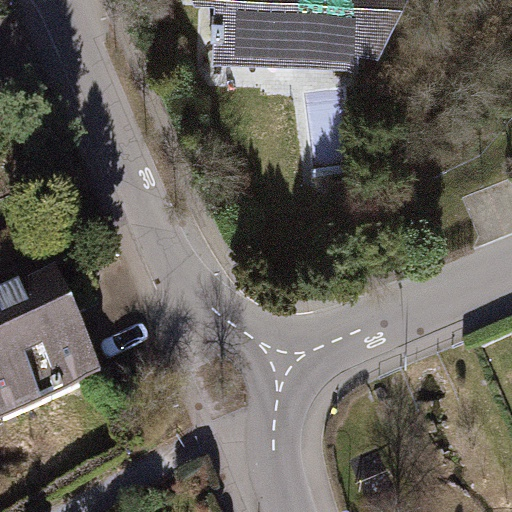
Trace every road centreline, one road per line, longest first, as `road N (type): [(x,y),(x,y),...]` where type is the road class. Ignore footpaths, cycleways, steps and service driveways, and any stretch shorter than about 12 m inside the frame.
road 1 (residential): [(72,0),(182,288),(285,361)]
road 2 (residential): [(285,361),(511,270)]
road 3 (residential): [(290,511),(273,436),(285,361)]
